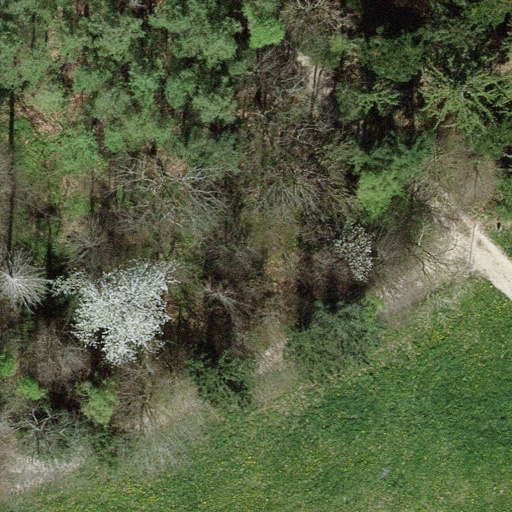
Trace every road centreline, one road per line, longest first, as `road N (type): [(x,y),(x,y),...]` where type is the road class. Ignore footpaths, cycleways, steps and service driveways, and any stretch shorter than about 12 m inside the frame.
road 1 (track): [(484,246),(65,460),(22,459)]
road 2 (track): [(264,0),(484,246)]
